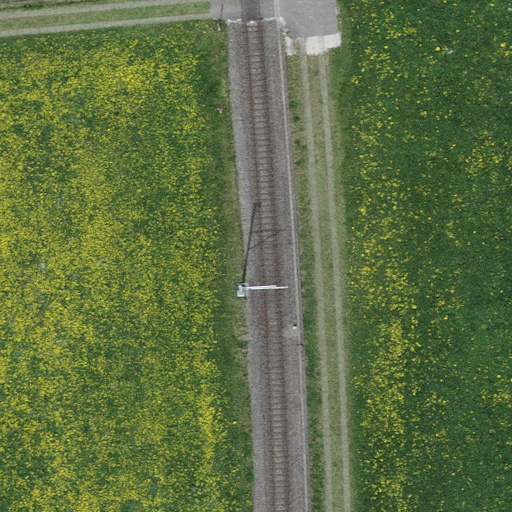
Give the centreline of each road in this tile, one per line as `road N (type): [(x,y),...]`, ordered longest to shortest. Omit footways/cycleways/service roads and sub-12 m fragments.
road 1 (track): [(310,0),(338,511)]
road 2 (track): [(0,24),(268,0)]
